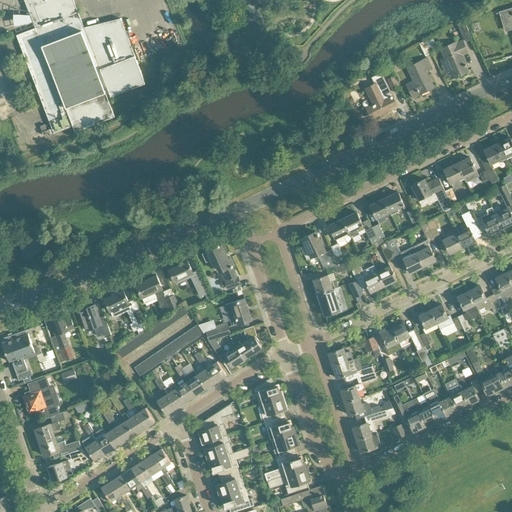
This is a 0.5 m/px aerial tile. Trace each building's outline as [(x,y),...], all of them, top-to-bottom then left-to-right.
[(511,8),(503,11),(506,23),(511,21),(511,8)] [(457,23),(460,31),(464,37),(466,42),(471,39),(470,38),(472,37),(464,20),(457,23)] [(425,40),(419,43),(426,55),(431,53),(425,40)] [(441,59),(444,66),(450,79),(468,71),(465,66),(467,65),(466,64),(465,64),(462,59),(464,58),(462,54),(467,52),(463,40),(457,43),(456,42),(441,48),(445,58),(441,59)] [(413,81),(407,84),(413,97),(420,93),(420,94),(434,87),(426,71),(432,68),(427,57),(407,67),(413,81)] [(374,84),(366,88),(375,105),(367,109),(371,117),(385,111),(384,109),(395,103),(391,94),(390,92),(380,72),(371,77),(374,84)] [(394,90),(399,87),(393,76),(388,79),(394,90)] [(511,140),(510,137),(498,143),(506,159),(511,156),(511,140)] [(494,167),(492,163),(498,160),(499,163),(506,159),(498,143),(484,150),(487,156),(487,157),(481,161),(486,170),(490,179),(492,182),(497,180),(499,179),(493,167),(494,167)] [(473,164),(474,164),(473,163),(470,157),(462,161),(457,164),(464,177),(466,182),(479,175),(473,164)] [(444,170),(442,171),(448,183),(450,183),(451,184),(464,177),(457,164),(452,166),(444,169),(444,170)] [(490,179),(486,170),(480,173),(485,182),(490,179)] [(411,186),(413,194),(415,200),(419,199),(419,200),(427,196),(428,198),(436,194),(444,210),(453,206),(452,205),(445,191),(439,178),(427,184),(424,179),(412,185),(412,186),(411,186)] [(508,204),(511,201),(511,196),(508,189),(505,184),(495,189),(498,195),(502,193),(508,204)] [(451,188),(445,191),(452,205),(458,202),(451,188)] [(398,192),(384,198),(391,214),(399,211),(397,208),(404,205),(398,192)] [(370,205),(375,214),(379,223),(386,220),(385,217),(391,214),(384,198),(370,205)] [(498,206),(493,208),(502,227),(507,225),(511,222),(511,213),(511,214),(509,208),(501,212),(498,206)] [(492,207),(486,209),(488,213),(474,220),(481,233),(487,229),(489,234),(497,230),(502,227),(493,208),(493,209),(492,207)] [(407,211),(413,223),(419,220),(414,208),(407,211)] [(469,211),(464,214),(468,223),(474,220),(470,211),(469,211)] [(357,212),(342,218),(351,237),(359,234),(358,231),(365,228),(357,212)] [(327,226),(331,233),(333,232),(338,243),(345,239),(344,237),(350,234),(351,237),(342,218),(327,226)] [(435,219),(427,223),(435,239),(440,236),(436,228),(438,227),(435,219)] [(379,223),(372,227),(380,244),(385,241),(383,238),(386,237),(379,223)] [(417,231),(423,228),(430,241),(435,239),(427,223),(415,228),(417,231)] [(380,244),(372,227),(365,230),(372,244),(373,243),(375,247),(380,244)] [(469,227),(456,233),(463,247),(476,240),(473,234),(472,233),(469,227)] [(326,252),(318,236),(319,235),(318,233),(317,234),(316,231),(302,238),(308,250),(307,251),(310,258),(317,254),(324,269),(335,266),(339,264),(336,257),(332,249),(326,252)] [(446,245),(446,246),(446,247),(447,247),(450,253),(463,247),(456,233),(443,239),(446,245)] [(426,240),(414,246),(423,265),(428,263),(428,264),(436,260),(433,254),(434,253),(433,252),(432,252),(429,246),(426,240)] [(386,242),(381,245),(389,262),(395,259),(391,249),(389,246),(388,246),(386,242)] [(331,246),(332,249),(336,257),(343,254),(338,243),(331,246)] [(217,247),(208,251),(212,260),(214,265),(217,264),(220,271),(224,269),(230,280),(226,281),(228,288),(231,287),(232,286),(234,292),(237,291),(242,290),(240,284),(238,277),(237,277),(232,267),(233,266),(232,265),(234,265),(230,257),(228,258),(221,245),(219,246),(219,244),(217,245),(217,247)] [(397,246),(391,249),(395,259),(401,256),(397,246)] [(401,252),(404,259),(407,265),(406,265),(407,267),(407,266),(410,272),(418,269),(418,268),(423,265),(414,246),(401,252)] [(188,261),(169,269),(174,281),(176,280),(177,282),(192,276),(201,296),(210,292),(199,269),(193,272),(188,261)] [(339,264),(335,266),(337,272),(351,268),(349,265),(348,262),(339,264)] [(361,266),(352,271),(356,278),(358,277),(362,287),(367,285),(367,286),(368,286),(371,292),(379,288),(384,285),(377,272),(377,270),(376,268),(374,265),(362,270),(361,266)] [(390,266),(377,272),(384,285),(389,283),(397,279),(394,273),(394,271),(393,272),(390,266)] [(500,285),(492,290),(494,294),(504,315),(508,313),(505,306),(507,306),(506,304),(504,299),(510,296),(508,293),(511,291),(511,282),(507,273),(501,276),(501,275),(496,277),(500,285)] [(164,313),(179,305),(171,288),(164,291),(156,275),(136,284),(142,297),(145,303),(157,297),(164,313)] [(320,277),(313,279),(316,288),(317,287),(318,293),(335,287),(338,287),(336,280),(330,282),(328,275),(321,277),(321,276),(319,277),(320,277)] [(357,280),(349,283),(356,297),(363,293),(357,280)] [(475,288),(469,292),(477,309),(478,310),(485,307),(487,310),(492,308),(494,312),(501,309),(502,310),(498,312),(501,319),(505,317),(504,315),(494,294),(486,298),(480,285),(475,288)] [(335,287),(318,293),(320,298),(322,307),(325,315),(339,310),(334,294),(337,293),(335,287)] [(123,290),(105,299),(109,308),(111,311),(114,318),(126,312),(131,309),(133,313),(140,310),(135,298),(129,301),(128,299),(123,290)] [(466,313),(458,316),(463,327),(465,331),(470,328),(466,320),(480,314),(477,309),(469,292),(463,294),(458,296),(466,313)] [(225,304),(230,318),(232,325),(252,319),(245,298),(225,304)] [(183,303),(179,306),(185,314),(189,311),(183,303)] [(437,307),(431,310),(440,328),(453,322),(457,329),(463,327),(458,316),(452,319),(450,315),(448,316),(442,304),(437,306),(437,307)] [(79,310),(83,319),(86,329),(94,327),(97,336),(104,334),(105,337),(111,335),(108,325),(105,316),(99,318),(94,305),(79,310)] [(179,306),(175,309),(180,317),(185,314),(179,306)] [(175,309),(170,312),(176,320),(180,317),(175,309)] [(140,310),(133,313),(138,324),(135,325),(138,330),(139,333),(143,331),(148,328),(148,327),(145,320),(140,310)] [(425,332),(419,335),(427,350),(431,347),(429,344),(430,343),(426,334),(439,327),(439,329),(440,328),(431,310),(425,313),(424,312),(420,315),(426,327),(423,329),(425,332)] [(170,312),(166,315),(171,324),(176,320),(170,312)] [(167,327),(171,324),(166,315),(161,318),(167,327)] [(52,325),(55,333),(55,335),(56,334),(61,348),(55,351),(59,362),(73,357),(69,345),(64,332),(69,330),(69,329),(74,327),(71,320),(65,322),(63,316),(53,320),(54,324),(52,325)] [(162,330),(167,327),(161,318),(157,321),(162,330)] [(157,321),(152,325),(158,333),(162,330),(157,321)] [(399,326),(392,329),(401,346),(412,341),(408,332),(404,323),(399,325),(399,326)] [(193,327),(199,335),(203,332),(197,324),(193,327)] [(153,336),(158,333),(152,325),(148,327),(148,328),(153,336)] [(205,334),(209,340),(215,338),(231,333),(228,326),(205,334)] [(249,339),(237,347),(245,359),(262,348),(258,342),(259,341),(255,336),(257,335),(254,326),(244,329),(246,335),(249,339)] [(194,339),(199,335),(193,327),(188,330),(194,339)] [(143,331),(149,339),(153,336),(148,328),(143,331)] [(385,328),(380,331),(382,334),(386,342),(382,343),(388,355),(402,348),(401,346),(392,329),(387,332),(385,328)] [(494,336),(496,341),(507,336),(503,328),(493,333),(494,336)] [(13,363),(17,374),(28,370),(22,357),(35,352),(28,333),(27,334),(25,330),(4,337),(4,338),(6,338),(7,341),(2,343),(9,361),(13,360),(14,362),(13,363)] [(190,342),(194,339),(188,330),(184,333),(190,342)] [(144,342),(149,339),(143,331),(139,333),(139,334),(144,342)] [(185,345),(190,342),(184,333),(179,336),(185,345)] [(134,337),(140,345),(144,342),(139,334),(134,337)] [(419,335),(414,338),(419,349),(417,350),(422,362),(425,360),(427,366),(433,363),(430,356),(427,350),(419,335)] [(181,348),(185,345),(179,336),(175,339),(181,348)] [(364,341),(368,352),(368,353),(373,352),(380,349),(375,336),(364,341)] [(483,341),(486,346),(496,341),(494,336),(483,341)] [(134,337),(130,340),(136,348),(140,345),(134,337)] [(215,338),(209,340),(215,350),(220,346),(215,338)] [(170,342),(176,351),(181,348),(175,339),(170,342)] [(130,340),(125,343),(131,351),(136,348),(130,340)] [(172,354),(176,351),(170,342),(166,345),(172,354)] [(121,346),(127,354),(131,351),(125,343),(121,346)] [(167,357),(170,355),(172,354),(166,345),(161,348),(167,357)] [(116,349),(122,358),(127,354),(121,346),(116,349)] [(233,366),(245,359),(237,347),(225,354),(225,355),(233,366)] [(157,351),(163,360),(167,357),(161,348),(157,351)] [(331,358),(334,364),(352,359),(349,351),(345,353),(343,348),(329,353),(330,358),(331,358)] [(112,352),(118,361),(122,358),(116,349),(112,352)] [(115,363),(111,350),(102,353),(107,365),(115,363)] [(157,351),(152,354),(158,363),(163,360),(157,351)] [(172,354),(170,355),(173,359),(179,355),(176,351),(172,354)] [(195,354),(198,360),(203,356),(199,351),(195,354)] [(152,354),(148,358),(154,366),(158,363),(152,354)] [(453,356),(446,359),(449,365),(450,365),(457,362),(456,360),(454,356),(453,356)] [(389,357),(383,359),(387,371),(394,369),(389,357)] [(149,369),(154,366),(148,358),(143,361),(149,369)] [(509,368),(499,373),(505,386),(511,382),(511,372),(507,362),(505,358),(504,358),(509,368)] [(352,359),(334,364),(336,371),(335,372),(337,377),(356,371),(352,359)] [(477,361),(473,363),(485,389),(488,395),(494,391),(505,386),(499,373),(491,377),(491,375),(485,374),(478,360),(477,361)] [(145,372),(149,369),(143,361),(139,364),(145,372)] [(217,361),(207,368),(216,382),(226,375),(217,361)] [(442,362),(436,364),(438,370),(444,367),(442,362)] [(181,377),(174,382),(186,401),(196,395),(184,376),(182,378),(178,373),(184,369),(180,363),(174,367),(181,377)] [(140,375),(145,372),(139,364),(134,367),(140,375)] [(438,370),(436,364),(429,368),(432,373),(438,370)] [(355,371),(357,378),(375,372),(373,366),(365,368),(355,371)] [(207,368),(197,374),(207,388),(216,382),(207,368)] [(74,369),(61,373),(64,382),(77,378),(74,369)] [(155,369),(152,370),(157,379),(160,377),(155,369)] [(186,374),(184,369),(178,373),(182,378),(184,376),(196,395),(207,388),(197,374),(193,369),(186,374)] [(427,375),(425,370),(414,375),(416,380),(427,375)] [(355,385),(341,390),(343,395),(344,395),(346,402),(360,397),(357,390),(363,389),(361,383),(377,378),(375,372),(357,378),(359,383),(355,385)] [(416,380),(414,375),(403,381),(406,386),(416,380)] [(272,376),(254,388),(259,404),(282,396),(278,385),(275,386),(272,377),(272,376)] [(27,395),(24,396),(30,411),(35,409),(36,414),(45,411),(48,418),(51,417),(60,414),(48,377),(29,384),(31,391),(26,393),(27,395)] [(155,380),(158,385),(163,382),(160,377),(157,379),(155,380)] [(472,385),(462,391),(468,404),(479,399),(477,393),(483,390),(477,379),(471,382),(472,385)] [(166,387),(163,382),(158,385),(161,390),(164,388),(167,393),(177,408),(186,401),(174,382),(166,387)] [(462,391),(458,383),(447,388),(451,396),(458,409),(468,404),(462,391)] [(157,400),(161,406),(166,414),(177,408),(167,393),(157,400)] [(397,394),(390,397),(403,424),(409,421),(414,431),(425,425),(412,399),(402,404),(397,394)] [(437,395),(426,401),(436,420),(447,415),(440,401),(438,397),(437,395)] [(282,396),(259,404),(264,422),(285,415),(283,409),(289,408),(288,407),(286,408),(282,396)] [(458,409),(451,396),(440,401),(447,415),(458,409)] [(123,400),(127,406),(132,403),(128,397),(123,400)] [(360,397),(346,402),(348,409),(347,409),(349,415),(364,410),(366,416),(369,415),(380,411),(378,405),(370,407),(369,403),(366,402),(361,403),(360,397)] [(417,397),(412,399),(425,425),(436,420),(426,401),(420,404),(417,397)] [(383,405),(384,410),(392,407),(389,400),(385,401),(383,405)] [(85,403),(79,406),(83,412),(89,408),(85,403)] [(231,403),(201,422),(201,423),(202,423),(204,429),(201,430),(205,442),(208,441),(228,434),(222,417),(234,413),(231,403)] [(146,408),(136,414),(145,428),(155,422),(146,408)] [(367,422),(353,427),(355,432),(356,432),(358,439),(372,435),(377,433),(373,422),(389,417),(386,409),(380,411),(369,415),(371,421),(367,422)] [(103,414),(106,419),(112,416),(108,410),(103,414)] [(53,423),(35,429),(40,442),(55,437),(53,431),(61,428),(59,421),(66,419),(64,413),(61,414),(60,414),(51,417),(53,423)] [(136,414),(126,421),(135,434),(145,428),(136,414)] [(285,415),(264,422),(270,440),(293,432),(290,420),(287,421),(285,415)] [(112,416),(106,419),(110,424),(115,420),(112,416)] [(126,421),(116,427),(125,441),(135,434),(126,421)] [(83,426),(87,431),(92,428),(88,423),(83,426)] [(393,428),(394,429),(398,438),(406,434),(401,425),(401,424),(393,428)] [(116,427),(106,433),(115,447),(125,441),(116,427)] [(92,428),(87,431),(90,436),(95,433),(92,428)] [(293,432),(270,440),(276,458),(297,451),(295,445),(300,443),(297,444),(293,432)] [(106,433),(96,440),(105,454),(115,447),(106,433)] [(377,433),(372,435),(358,439),(360,446),(359,446),(361,452),(376,447),(375,446),(381,445),(377,433)] [(228,434),(208,441),(209,447),(204,449),(207,448),(211,460),(234,452),(233,452),(228,434)] [(55,437),(40,442),(44,455),(62,449),(64,455),(69,453),(75,451),(82,448),(80,443),(74,444),(67,447),(65,440),(57,443),(55,437)] [(86,446),(89,452),(95,460),(105,454),(96,440),(86,446)] [(252,446),(255,453),(261,451),(258,444),(252,446)] [(234,452),(211,460),(214,472),(217,471),(219,477),(239,470),(236,460),(251,455),(248,447),(233,452),(234,452)] [(75,451),(69,453),(72,460),(86,455),(82,448),(75,451)] [(162,448),(152,454),(161,469),(164,474),(162,475),(165,480),(170,477),(167,472),(168,471),(165,466),(171,462),(166,454),(166,452),(164,449),(162,449),(162,448)] [(267,479),(267,480),(305,468),(301,456),(299,457),(297,451),(276,458),(279,468),(265,473),(265,474),(267,479)] [(161,469),(152,454),(142,461),(151,475),(161,469)] [(48,466),(51,474),(49,474),(51,480),(53,479),(53,481),(67,476),(65,469),(71,467),(68,460),(48,466)] [(142,461),(132,467),(144,486),(141,488),(145,493),(149,490),(146,485),(147,484),(144,480),(151,475),(142,461)] [(132,467),(122,474),(131,488),(136,485),(139,490),(141,488),(144,486),(132,467)] [(305,468),(267,480),(270,488),(285,483),(288,493),(309,487),(308,486),(306,481),(312,479),(312,478),(309,479),(305,468)] [(239,470),(219,477),(221,483),(215,484),(216,485),(218,484),(222,496),(245,488),(239,470)] [(122,474),(112,480),(121,495),(131,488),(122,474)] [(170,477),(165,480),(168,485),(171,483),(173,482),(170,477)] [(104,491),(99,494),(104,502),(109,498),(111,501),(115,499),(118,503),(121,501),(124,499),(121,495),(112,480),(102,487),(104,491)] [(281,499),(276,501),(277,506),(283,505),(283,506),(302,500),(304,505),(305,507),(306,507),(307,507),(309,511),(307,511),(308,511),(329,505),(327,505),(324,495),(326,495),(322,485),(281,499)] [(249,499),(245,488),(222,496),(226,507),(229,506),(230,511),(232,511),(254,505),(252,498),(249,499)] [(180,511),(191,508),(186,495),(176,498),(178,505),(160,511),(180,511)] [(0,511),(2,511),(9,510),(4,496),(0,497),(0,511)] [(77,511),(85,511),(85,510),(96,506),(98,509),(99,511),(105,507),(103,505),(98,497),(92,500),(91,498),(75,507),(77,511)] [(124,499),(121,501),(124,506),(130,502),(126,498),(124,499)] [(130,502),(124,506),(128,511),(125,511),(132,511),(131,509),(133,508),(130,502)]
